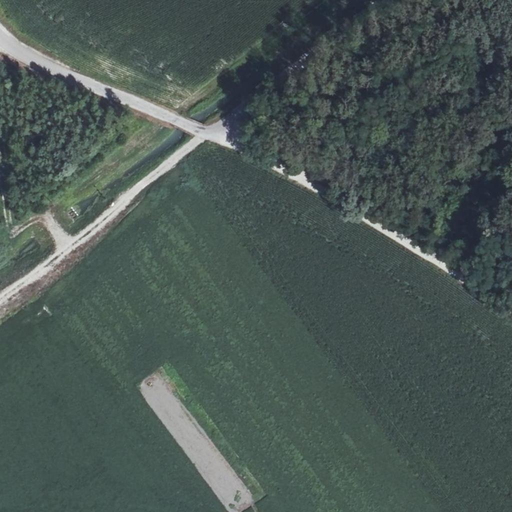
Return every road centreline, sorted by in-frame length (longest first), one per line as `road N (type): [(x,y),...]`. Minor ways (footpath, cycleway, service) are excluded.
road 1 (unclassified): [(394,0),(209,132),(58,72),(0,37)]
road 2 (track): [(511,313),(209,132)]
road 3 (track): [(0,299),(209,132)]
